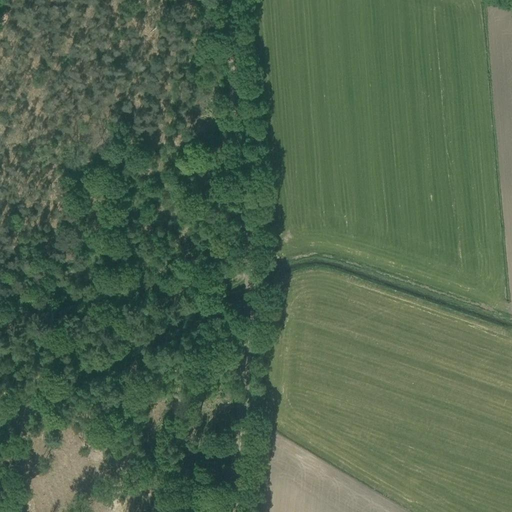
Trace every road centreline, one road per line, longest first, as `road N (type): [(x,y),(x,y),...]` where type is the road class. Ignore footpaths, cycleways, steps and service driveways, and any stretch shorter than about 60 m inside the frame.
road 1 (track): [(250,286),(236,55)]
road 2 (track): [(228,511),(250,286)]
